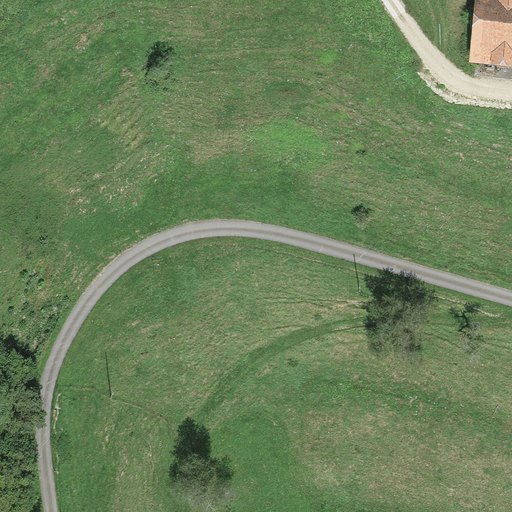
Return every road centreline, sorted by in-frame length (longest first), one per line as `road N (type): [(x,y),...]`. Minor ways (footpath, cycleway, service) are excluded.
road 1 (unclassified): [(511,298),(248,229),(191,231),(138,251),(74,319),(46,389),(41,438),(51,511)]
road 2 (track): [(442,0),(456,63),(472,81),(511,91)]
